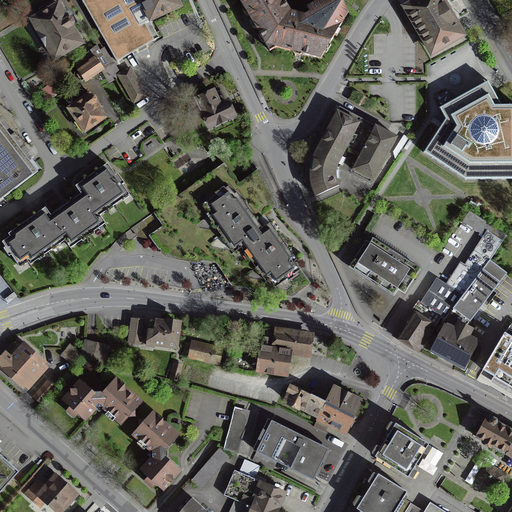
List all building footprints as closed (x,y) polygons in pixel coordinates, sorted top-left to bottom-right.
[(81,0),(117,61),(159,37),(152,24),(149,25),(137,0),(81,0)] [(184,8),(179,0),(137,0),(149,25),(184,8)] [(250,17),(278,0),(240,0),(244,6),(248,6),(250,10),(248,14),(249,16),(250,17)] [(291,11),(284,0),(278,0),(250,17),(252,20),(256,21),(258,24),(257,28),(260,33),(264,34),(265,36),(264,41),(270,51),(277,47),(290,50),(300,13),(291,11)] [(310,12),(305,15),(300,13),(290,50),(295,52),(299,49),(303,50),(304,54),(321,58),(344,19),(341,13),(347,9),(342,0),(340,0),(319,0),(307,7),(310,12)] [(441,0),(417,0),(406,7),(432,52),(462,35),(441,0)] [(69,12),(67,14),(59,1),(45,9),(47,12),(44,13),(42,15),(40,12),(28,20),(54,64),(85,45),(74,27),(75,27),(75,26),(75,25),(75,24),(75,23),(75,22),(74,22),(74,21),(73,20),(72,19),(71,18),(70,18),(69,18),(68,18),(67,18),(66,19),(66,18),(71,16),(69,12)] [(109,82),(116,78),(109,65),(97,45),(73,64),(80,73),(77,75),(81,81),(84,79),(86,81),(95,75),(96,76),(99,74),(98,73),(102,70),(109,82)] [(130,68),(118,75),(134,102),(146,95),(130,68)] [(439,108),(445,119),(423,152),(465,179),(511,179),(511,104),(502,105),(488,81),(439,108)] [(50,83),(40,91),(48,101),(58,93),(50,83)] [(83,129),(84,129),(85,130),(104,116),(94,103),(95,103),(95,102),(96,101),(96,100),(96,99),(96,98),(95,97),(94,96),(93,96),(92,96),(91,96),(90,96),(85,90),(79,94),(83,99),(70,109),(78,120),(78,121),(77,122),(77,123),(77,124),(77,125),(77,126),(78,127),(78,128),(79,128),(80,129),(81,129),(82,129),(83,129)] [(213,92),(198,99),(211,126),(234,115),(228,102),(227,103),(221,90),(214,93),(213,92)] [(312,163),(311,169),(311,176),(312,183),(313,189),(316,196),(339,185),(337,182),(336,178),(335,174),(335,171),(336,167),(338,163),(345,149),(359,156),(376,126),(340,107),(326,134),(316,152),(313,157),(312,163)] [(0,200),(38,171),(0,121),(0,200)] [(397,137),(376,126),(359,156),(353,169),(374,181),(397,137)] [(218,253),(258,222),(259,217),(270,209),(254,174),(239,184),(224,163),(145,219),(155,232),(149,236),(159,249),(196,256),(204,251),(206,251),(206,252),(206,253),(206,254),(206,255),(207,255),(208,256),(208,257),(209,257),(210,257),(211,257),(212,257),(213,257),(214,256),(215,256),(215,255),(216,255),(216,254),(216,253),(218,253)] [(91,198),(88,199),(100,215),(107,210),(104,206),(110,202),(113,206),(122,199),(120,195),(126,191),(122,184),(124,183),(118,174),(116,175),(107,164),(100,169),(95,168),(95,173),(88,177),(84,176),(84,181),(76,186),(81,194),(83,196),(87,193),(91,198)] [(51,225),(54,224),(65,240),(70,247),(82,239),(79,236),(85,232),(85,231),(91,227),(94,231),(105,223),(100,215),(88,199),(91,198),(87,193),(83,196),(81,194),(74,199),(70,198),(69,202),(51,216),(52,217),(48,221),(51,225)] [(58,245),(65,240),(54,224),(51,225),(48,221),(52,217),(51,216),(45,208),(38,213),(33,212),(33,217),(21,225),(17,224),(16,228),(9,234),(11,236),(2,242),(6,247),(4,248),(9,256),(11,254),(17,262),(25,257),(30,264),(39,258),(36,254),(41,251),(44,255),(52,249),(50,245),(55,241),(58,245)] [(258,222),(218,253),(238,282),(291,292),(307,281),(300,270),(294,262),(297,260),(291,253),(292,249),(288,248),(280,236),(281,232),(277,232),(271,223),(270,224),(263,229),(258,222)] [(416,308),(412,314),(410,313),(396,333),(420,348),(441,317),(444,319),(488,262),(490,260),(503,240),(489,232),(467,266),(462,263),(447,286),(437,279),(422,302),(418,300),(414,307),(416,308)] [(398,289),(405,294),(421,269),(373,238),(369,243),(366,240),(349,267),(394,296),(398,289)] [(507,273),(490,260),(488,262),(444,319),(441,324),(445,326),(455,331),(460,323),(466,326),(507,273)] [(143,320),(132,318),(129,343),(140,344),(143,320)] [(177,347),(180,324),(150,321),(147,345),(154,346),(155,344),(177,347)] [(445,326),(432,350),(463,366),(478,339),(468,334),(470,329),(466,326),(460,323),(455,331),(445,326)] [(194,350),(188,377),(219,384),(224,360),(231,361),(236,330),(207,325),(203,352),(194,350)] [(247,358),(240,387),(270,395),(277,367),(283,368),(288,337),(260,332),(255,360),(247,358)] [(511,386),(511,336),(505,333),(483,369),(511,386)] [(22,386),(23,385),(27,388),(47,366),(43,363),(44,362),(17,339),(0,358),(0,363),(4,367),(3,368),(22,386)] [(104,363),(108,346),(86,340),(82,357),(104,363)] [(82,354),(70,344),(61,355),(72,365),(82,354)] [(343,366),(308,350),(288,395),(322,410),(319,416),(347,429),(360,399),(333,387),(343,366)] [(173,368),(170,379),(178,381),(181,370),(173,368)] [(60,380),(54,375),(35,397),(41,402),(60,380)] [(120,388),(120,383),(114,378),(103,391),(94,391),(82,380),(74,388),(70,388),(70,393),(63,401),(70,407),(74,407),(77,410),(77,413),(84,420),(96,407),(103,406),(108,411),(109,412),(114,417),(115,417),(123,424),(130,416),(135,416),(135,410),(142,403),(125,388),(120,388)] [(224,448),(238,452),(249,411),(235,407),(224,448)] [(173,477),(180,469),(174,463),(168,457),(168,449),(176,440),(175,439),(174,433),(175,433),(164,422),(159,423),(158,418),(152,411),(145,419),(139,419),(140,425),(133,433),(140,439),(144,439),(147,442),(147,445),(152,450),(153,458),(141,470),(148,477),(149,477),(149,476),(152,476),(155,479),(155,482),(155,483),(162,489),(169,481),(173,481),(173,477)] [(507,453),(507,452),(511,442),(511,430),(488,417),(477,436),(485,441),(484,443),(490,447),(492,445),(507,453)] [(256,451),(313,479),(329,448),(271,420),(256,451)] [(408,476),(429,443),(396,423),(375,456),(408,476)] [(219,448),(191,480),(201,489),(229,457),(219,448)] [(0,492),(13,477),(19,471),(12,464),(10,466),(7,464),(9,462),(0,453),(0,492)] [(256,500),(264,484),(265,484),(265,483),(254,478),(259,466),(245,460),(240,472),(235,470),(224,495),(236,500),(232,507),(243,511),(244,511),(248,505),(251,497),(256,500)] [(485,462),(476,477),(495,490),(505,474),(485,462)] [(394,511),(403,497),(407,491),(378,473),(357,508),(363,511),(394,511)] [(56,511),(60,511),(77,493),(56,474),(46,486),(38,480),(25,494),(33,501),(38,495),(56,511)] [(244,511),(274,511),(279,503),(284,493),(265,484),(264,484),(256,500),(251,497),(248,505),(244,511)] [(208,511),(192,497),(185,505),(178,511),(208,511)] [(447,511),(430,502),(424,511),(423,511),(447,511)]
